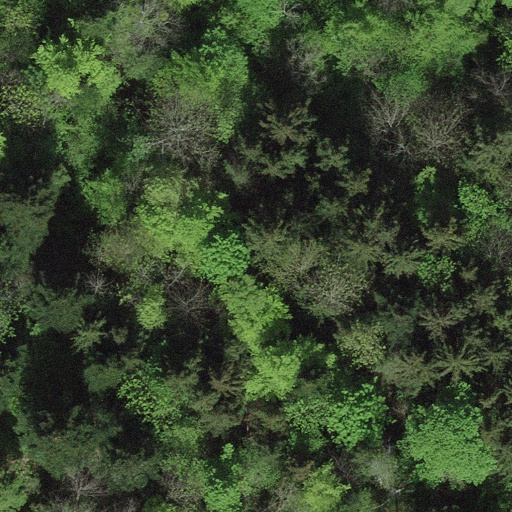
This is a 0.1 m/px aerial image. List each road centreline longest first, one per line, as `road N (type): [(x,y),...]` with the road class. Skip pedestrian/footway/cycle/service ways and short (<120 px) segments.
road 1 (track): [(29,0),(181,164),(454,511)]
road 2 (track): [(134,0),(282,87),(511,259)]
